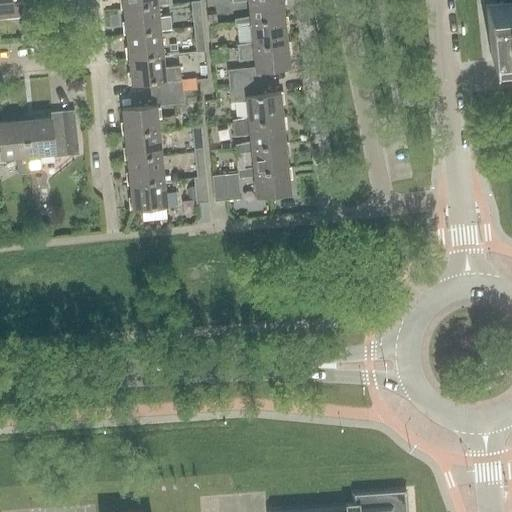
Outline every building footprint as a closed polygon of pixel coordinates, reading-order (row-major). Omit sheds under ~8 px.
[(0,0),(0,16),(19,14),(17,0),(0,0)] [(123,0),(124,9),(158,5),(172,4),(172,0),(123,0)] [(191,1),(194,26),(203,26),(200,0),(191,1)] [(285,17),(283,0),(232,0),(233,1),(246,0),(248,0),(250,16),(251,21),(285,17)] [(511,53),(511,0),(504,0),(503,2),(486,3),(491,55),(511,53)] [(159,17),(158,5),(124,9),(127,33),(161,30),(172,29),(170,16),(159,17)] [(208,15),(209,25),(217,24),(216,14),(208,15)] [(253,46),(287,42),(285,17),(251,21),(250,16),(235,19),(236,26),(237,44),(253,41),(253,46)] [(206,50),(203,26),(194,26),(197,51),(206,50)] [(163,55),(161,30),(127,33),(129,58),(163,55)] [(290,68),(287,42),(253,46),(253,41),(237,44),(239,60),(255,59),(256,67),(228,69),(230,86),(261,82),(260,71),(290,68)] [(182,79),(180,66),(165,68),(163,55),(129,58),(132,84),(150,82),(151,94),(183,90),(182,79)] [(263,94),(261,82),(230,86),(231,102),(247,100),(249,117),(249,121),(283,118),(280,92),(263,94)] [(184,102),(183,90),(151,94),(152,105),(122,108),(125,134),(159,131),(159,127),(175,125),(174,117),(158,118),(157,105),(184,102)] [(50,117),(25,119),(31,172),(42,171),(41,154),(54,153),(55,156),(68,155),(63,111),(50,112),(50,117)] [(286,143),(283,118),(249,121),(249,117),(233,119),(234,127),(250,125),(251,142),(252,146),(286,143)] [(31,172),(25,119),(0,122),(0,162),(4,162),(4,158),(16,157),(18,174),(31,172)] [(204,152),(201,126),(193,127),(195,152),(204,152)] [(162,156),(159,131),(125,134),(128,159),(162,156)] [(288,168),(286,143),(252,146),(251,142),(236,145),(236,152),(252,151),(254,167),(254,171),(288,168)] [(207,177),(204,152),(195,152),(198,177),(198,178),(207,177)] [(164,181),(162,156),(128,159),(130,184),(164,181)] [(291,194),(288,168),(254,171),(254,167),(238,170),(239,177),(255,176),(257,197),(291,194)] [(215,201),(227,200),(225,175),(213,176),(215,201)] [(209,202),(207,177),(198,178),(198,177),(194,178),(197,203),(209,202)] [(177,191),(166,192),(164,181),(130,184),(133,210),(179,205),(177,191)] [(167,206),(142,209),(143,221),(168,218),(167,206)] [(76,231),(75,218),(63,219),(63,232),(76,231)] [(402,511),(402,494),(359,497),(359,503),(345,504),(346,511),(325,511),(402,511)]
